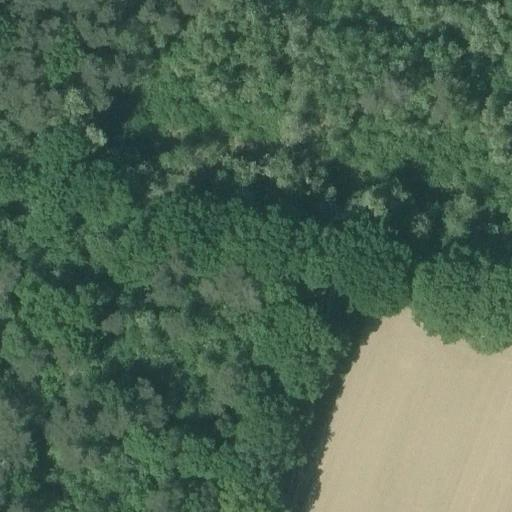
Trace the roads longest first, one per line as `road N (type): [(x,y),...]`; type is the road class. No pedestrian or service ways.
road 1 (track): [(0,159),(511,281)]
road 2 (track): [(368,247),(285,511)]
road 3 (track): [(59,173),(0,346)]
